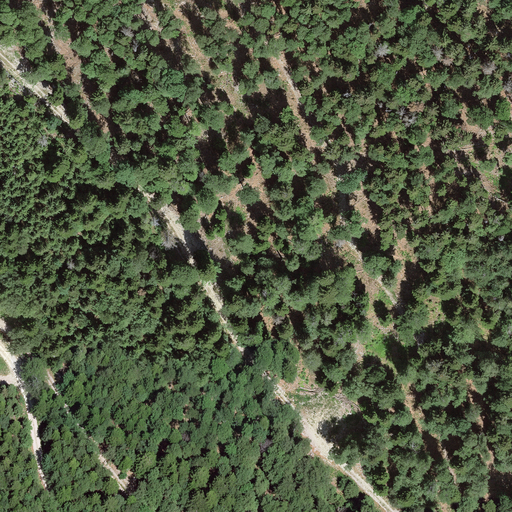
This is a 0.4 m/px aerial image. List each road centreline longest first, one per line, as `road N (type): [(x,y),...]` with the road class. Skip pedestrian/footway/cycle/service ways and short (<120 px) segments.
road 1 (track): [(391,511),(241,349),(148,193),(0,55)]
road 2 (track): [(0,323),(45,369),(144,511)]
road 3 (track): [(0,345),(24,377),(58,511)]
